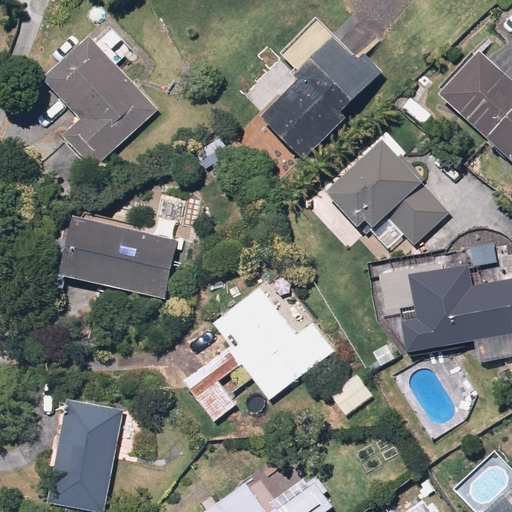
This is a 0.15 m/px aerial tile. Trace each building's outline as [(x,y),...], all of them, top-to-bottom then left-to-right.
[(98,34),(54,70),(94,117),(75,132),(100,162),(162,109),(98,34)] [(315,78),(276,111),(317,158),(364,117),(355,106),(393,73),(373,50),(367,55),(350,36),(309,71),(315,78)] [(511,91),(480,64),(440,110),(511,173),(511,91)] [(396,135),(340,190),(371,224),(378,218),(386,228),(389,225),(413,251),(457,212),(433,185),(437,181),(396,135)] [(88,215),(72,268),(168,296),(184,243),(88,215)] [(478,261),(383,271),(388,350),(478,340),(480,358),(511,354),(511,279),(480,283),(478,261)] [(236,345),(190,379),(220,420),(243,402),(237,394),(259,377),(276,399),(341,351),(284,273),(218,321),(236,345)] [(380,394),(362,371),(330,396),(348,419),(380,394)] [(113,511),(126,405),(67,398),(55,504),(113,511)] [(289,454),(210,511),(332,511),(342,505),(332,492),(334,491),(321,474),(311,482),(289,454)]
